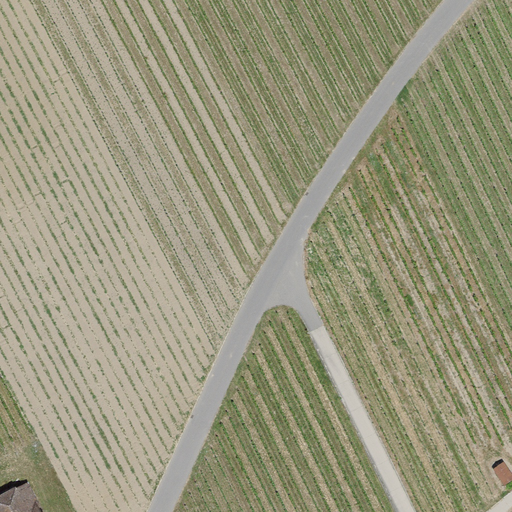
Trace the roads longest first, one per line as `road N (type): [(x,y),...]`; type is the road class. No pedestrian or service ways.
road 1 (unclassified): [(465,0),(397,78),(279,259),(158,511)]
road 2 (track): [(409,511),(279,259)]
